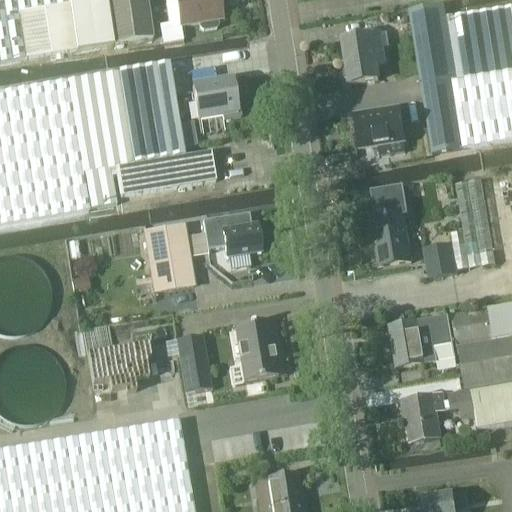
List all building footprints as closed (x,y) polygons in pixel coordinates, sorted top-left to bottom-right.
[(0,0),(0,66),(114,48),(106,0),(0,0)] [(106,0),(114,48),(153,42),(146,0),(106,0)] [(170,27),(161,29),(164,47),(168,46),(183,43),(181,30),(199,27),(200,32),(203,34),(216,32),(219,28),(218,23),(222,23),(221,18),(223,16),(222,8),(219,6),(218,0),(176,0),(177,4),(170,5),(167,6),(170,27)] [(511,10),(446,21),(444,8),(409,14),(423,103),(432,157),(462,152),(511,144),(511,10)] [(377,67),(387,66),(382,35),(343,41),(347,68),(344,72),(345,80),(349,83),(350,86),(379,81),(377,67)] [(133,168),(184,159),(168,67),(117,75),(133,168)] [(115,171),(133,168),(117,75),(0,95),(0,228),(116,209),(109,173),(115,171)] [(241,119),(238,101),(235,102),(232,83),(192,89),(198,123),(223,119),(223,122),(241,119)] [(400,111),(355,118),(360,151),(378,148),(379,159),(405,155),(404,144),(405,144),(400,111)] [(195,132),(182,134),(184,147),(198,145),(195,132)] [(211,155),(184,159),(133,168),(115,171),(120,200),(216,184),(211,155)] [(375,220),(371,220),(379,270),(412,265),(404,218),(408,217),(403,187),(371,192),(375,220)] [(128,244),(140,243),(139,228),(127,230),(128,244)] [(222,235),(204,238),(207,254),(224,251),(226,261),(261,256),(260,252),(262,252),(260,242),(258,243),(256,228),(222,234),(222,235)] [(207,254),(204,238),(204,236),(185,239),(184,229),(144,235),(154,295),(193,289),(189,261),(208,258),(207,254)] [(451,245),(423,250),(428,281),(457,276),(456,273),(451,245)] [(51,307),(52,299),(51,291),(49,284),(45,277),(40,271),(34,266),(27,262),(20,260),(12,259),(5,260),(0,261),(0,336),(4,338),(12,338),(20,338),(27,335),(34,332),(40,327),(45,321),(49,314),(51,307)] [(91,293),(88,280),(72,283),(74,296),(91,293)] [(511,307),(487,311),(451,318),(432,322),(416,324),(388,329),(395,371),(456,361),(455,352),(457,351),(462,378),(464,393),(469,392),(471,401),(475,422),(477,433),(511,427),(511,307)] [(278,351),(273,322),(234,329),(244,385),(277,379),(272,352),(278,351)] [(78,333),(84,353),(101,348),(95,328),(78,333)] [(201,339),(175,343),(184,396),(211,391),(201,339)] [(64,396),(65,388),(64,381),(62,373),(58,366),(54,360),(48,355),(41,352),(33,349),(26,349),(18,349),(10,352),(3,355),(0,358),(0,418),(3,421),(10,425),(18,427),(25,428),(33,427),(41,425),(47,421),(53,416),(58,410),(62,403),(64,396)] [(461,424),(475,422),(469,392),(464,393),(456,394),(457,395),(447,397),(450,415),(459,413),(461,424)] [(434,416),(444,414),(441,396),(400,403),(402,415),(405,414),(411,446),(438,442),(434,416)] [(0,511),(193,511),(179,424),(0,453),(0,511)] [(270,511),(303,511),(298,478),(266,483),(270,511)]
